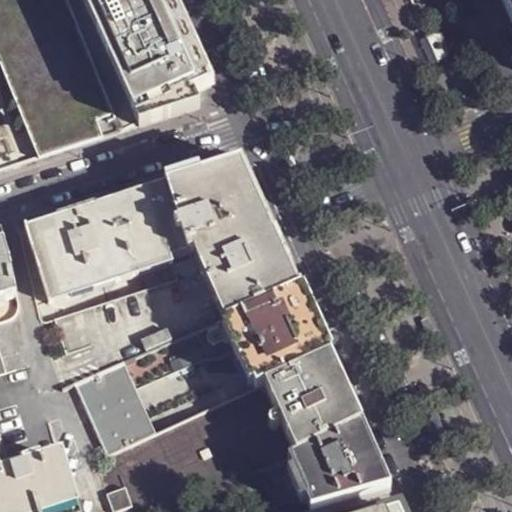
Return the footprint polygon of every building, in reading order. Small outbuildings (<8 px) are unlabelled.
[(81,0),(0,0),(0,63),(39,161),(139,129),(81,0)] [(81,0),(139,129),(200,110),(194,97),(191,99),(190,96),(207,88),(183,34),(168,0),(81,0)] [(168,0),(183,34),(207,88),(215,85),(177,0),(168,0)] [(511,0),(500,0),(511,26),(511,0)] [(437,30),(427,34),(434,50),(445,45),(437,30)] [(27,227),(25,227),(26,229),(50,305),(72,298),(70,291),(112,278),(115,285),(172,266),(195,258),(224,322),(228,320),(297,290),(296,288),(293,289),(286,274),(289,272),(288,271),(285,272),(281,263),(277,256),(281,255),(280,253),(277,254),(270,238),(273,236),(272,235),(269,236),(267,232),(262,220),(265,219),(264,217),(260,218),(254,203),(257,201),(256,199),(253,201),(248,190),(245,184),(249,183),(248,180),(244,182),(239,171),(221,176),(220,170),(218,171),(219,176),(206,180),(204,175),(202,176),(203,181),(189,186),(186,181),(185,181),(186,186),(171,191),(169,186),(166,186),(167,192),(152,197),(150,191),(148,192),(149,197),(135,202),(133,197),(131,197),(132,202),(116,207),(115,202),(113,202),(114,208),(83,217),(82,212),(81,211),(71,214),(72,216),(28,229),(27,227)] [(0,304),(18,299),(9,260),(1,235),(0,235),(0,304)] [(54,321),(75,386),(123,366),(186,339),(194,335),(200,332),(224,322),(195,258),(172,266),(177,282),(54,320),(54,321)] [(297,290),(228,320),(251,374),(325,341),(314,315),(302,288),(297,290)] [(0,304),(0,375),(2,375),(0,367),(0,323),(13,319),(18,311),(19,308),(19,305),(18,299),(0,304)] [(228,320),(224,322),(200,332),(203,339),(206,346),(210,355),(215,368),(251,374),(228,320)] [(200,332),(194,335),(197,340),(203,339),(200,332)] [(189,344),(196,361),(210,355),(206,346),(200,348),(197,340),(189,344)] [(251,374),(258,391),(270,386),(333,357),(325,341),(251,374)] [(149,425),(155,438),(258,391),(251,374),(215,368),(210,355),(196,361),(133,389),(149,425)] [(333,357),(270,386),(301,455),(353,430),(350,423),(359,418),(347,390),(333,357)] [(123,366),(75,386),(108,459),(155,438),(149,425),(133,389),(123,366)] [(350,423),(353,430),(362,426),(359,418),(350,423)] [(287,462),(312,511),(391,490),(374,452),(362,426),(353,430),(301,455),(287,462)] [(3,491),(0,491),(0,511),(78,511),(62,460),(10,477),(13,487),(3,491)]
